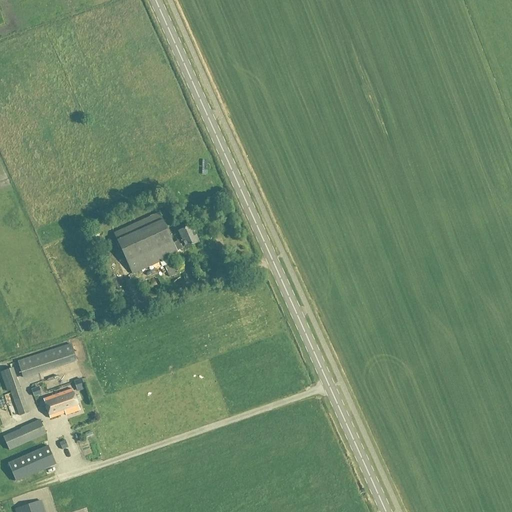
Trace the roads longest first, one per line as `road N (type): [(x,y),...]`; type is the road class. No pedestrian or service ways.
road 1 (tertiary): [(386,511),(156,0)]
road 2 (unknown): [(330,385),(75,471),(64,464),(42,410)]
